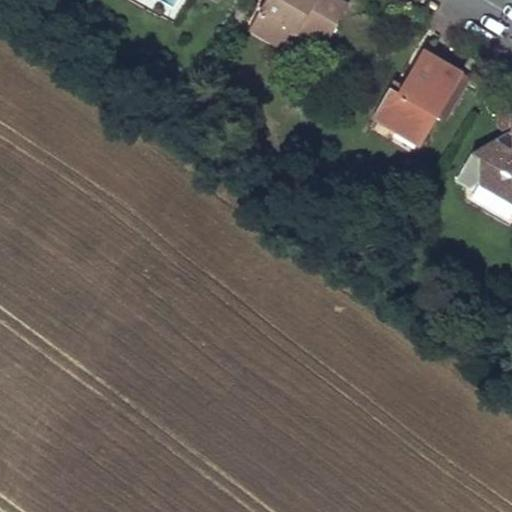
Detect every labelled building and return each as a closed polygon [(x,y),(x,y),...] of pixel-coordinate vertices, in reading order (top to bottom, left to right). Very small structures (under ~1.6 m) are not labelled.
[(266,0),(250,28),(283,47),(290,34),(296,23),(328,43),(340,23),(334,20),(344,2),(340,0),(266,0)] [(350,5),(344,2),(334,20),(340,23),(350,5)] [(328,43),(296,23),(290,34),(322,54),(328,43)] [(444,62),(425,50),(404,86),(407,89),(403,95),(393,88),(376,119),(396,131),(400,125),(423,139),(461,73),(444,62)] [(511,109),(511,130),(470,154),(478,159),(479,183),(504,198),(511,202),(511,109)] [(423,139),(400,125),(396,131),(420,145),(423,139)] [(504,198),(479,183),(480,196),(503,208),(504,198)]
